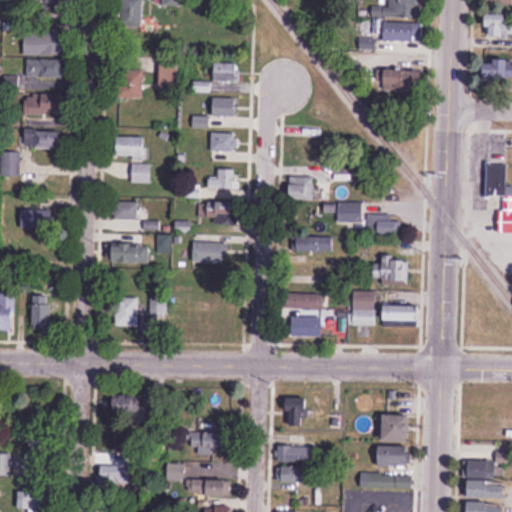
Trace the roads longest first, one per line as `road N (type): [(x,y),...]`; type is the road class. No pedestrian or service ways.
road 1 (residential): [(433,511),(451,0)]
road 2 (residential): [(77,511),(92,0)]
road 3 (residential): [(436,363),(0,358)]
road 4 (residential): [(255,511),(267,98)]
